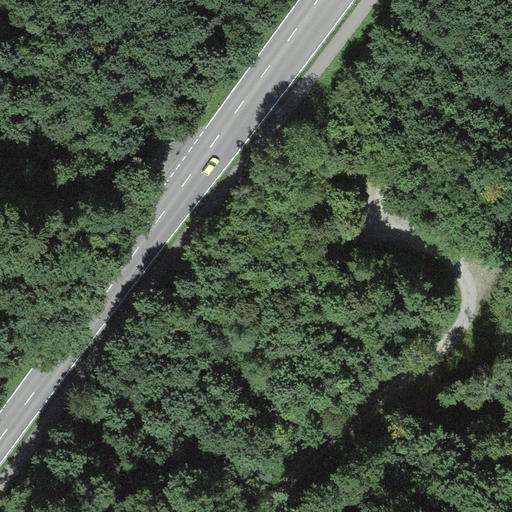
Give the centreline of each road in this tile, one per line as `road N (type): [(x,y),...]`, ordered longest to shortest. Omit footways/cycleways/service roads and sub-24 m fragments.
road 1 (primary): [(0,439),(320,0)]
road 2 (track): [(511,279),(427,368),(316,451),(271,511)]
road 3 (track): [(303,91),(386,213),(506,284)]
road 4 (track): [(0,155),(206,155)]
